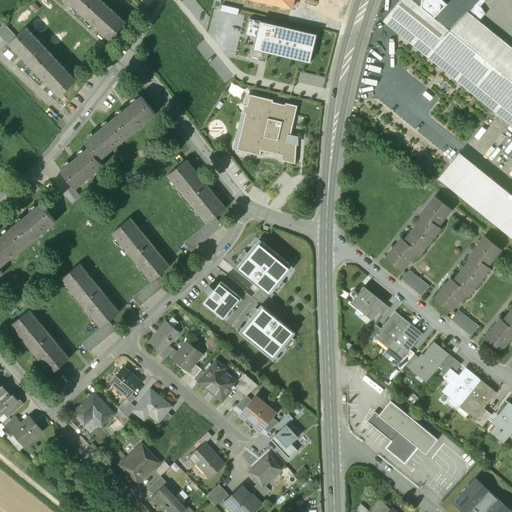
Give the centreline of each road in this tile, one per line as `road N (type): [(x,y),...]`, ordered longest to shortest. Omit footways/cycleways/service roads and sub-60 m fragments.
road 1 (secondary): [(366,0),(342,79),(324,233)]
road 2 (residential): [(324,246),(366,265),(507,377)]
road 3 (secondary): [(324,246),(332,448)]
road 4 (residential): [(124,58),(249,206)]
road 5 (residential): [(124,58),(0,202)]
road 6 (residential): [(123,342),(224,245),(249,206)]
road 7 (residential): [(123,342),(226,431),(240,472)]
road 8 (residential): [(50,413),(138,511)]
road 9 (residential): [(432,511),(355,448),(332,448)]
